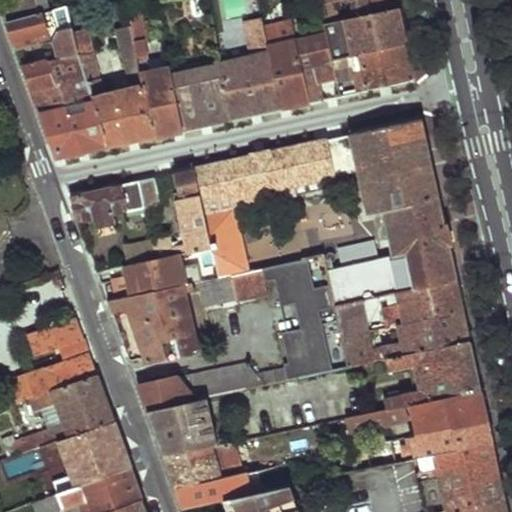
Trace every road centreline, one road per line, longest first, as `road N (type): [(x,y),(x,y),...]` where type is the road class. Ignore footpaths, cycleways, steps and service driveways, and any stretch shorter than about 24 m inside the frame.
road 1 (residential): [(475,89),(50,184)]
road 2 (residential): [(168,511),(50,184)]
road 3 (primary): [(511,255),(475,89)]
road 4 (residential): [(50,184),(0,41)]
road 5 (unknown): [(119,380),(245,351)]
